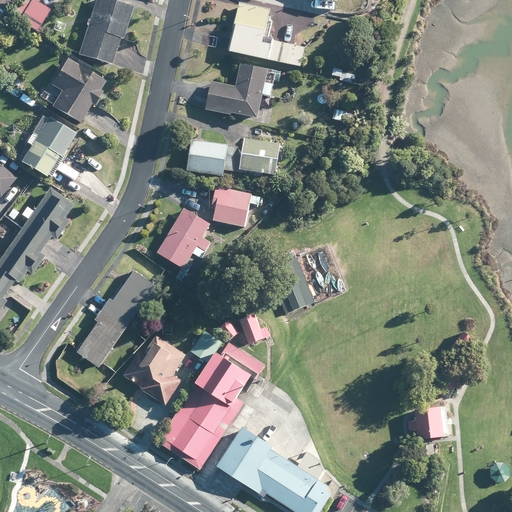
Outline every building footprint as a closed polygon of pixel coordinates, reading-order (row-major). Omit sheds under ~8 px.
[(49,10),(32,0),(26,0),(17,10),(23,14),(19,21),(36,31),(49,10)] [(123,37),(133,7),(110,0),(96,0),(78,55),(110,66),(111,64),(119,39),(122,40),(123,37)] [(305,48),(294,45),(265,39),(271,10),(240,3),(235,26),(235,29),(237,29),(236,34),(232,51),(231,53),(268,61),(269,60),(301,67),(305,48)] [(79,124),(82,119),(91,105),(93,107),(94,104),(101,92),(99,91),(104,82),(67,60),(51,85),(62,91),(52,107),(79,124)] [(258,120),(270,70),(242,63),(236,87),(213,82),(206,108),(206,110),(232,116),(233,114),(258,120)] [(353,75),(343,73),(343,70),(334,68),(333,75),(341,77),(340,81),(352,83),(353,75)] [(19,78),(11,73),(7,80),(14,85),(19,78)] [(343,83),(336,82),(334,89),(342,90),(343,83)] [(333,119),(342,121),(345,121),(347,112),(335,109),(333,117),(333,119)] [(74,137),(75,134),(48,118),(48,119),(37,137),(33,134),(27,144),(31,146),(21,162),(45,178),(46,176),(50,178),(51,177),(62,159),(61,158),(66,149),(74,137)] [(236,147),(232,171),(242,173),(243,170),(277,176),(282,146),(270,144),(256,141),(246,139),(244,149),(236,147)] [(232,171),(236,147),(226,146),(203,142),(193,140),(188,171),(224,177),(225,170),(232,171)] [(0,198),(11,185),(17,178),(0,164),(0,198)] [(251,204),(258,205),(259,206),(260,197),(252,196),(253,195),(217,187),(217,189),(212,208),(216,209),(214,221),(216,222),(245,228),(251,204)] [(55,241),(57,238),(68,222),(64,219),(73,205),(49,189),(33,211),(27,207),(21,215),(28,220),(22,229),(45,245),(47,243),(51,237),(55,241)] [(8,216),(13,219),(18,213),(13,209),(8,216)] [(158,254),(183,268),(185,269),(194,254),(202,259),(211,243),(203,238),(211,225),(185,209),(158,254)] [(44,247),(45,245),(22,229),(0,258),(0,269),(15,280),(19,282),(27,272),(31,275),(44,256),(40,253),(44,247)] [(313,303),(296,257),(268,268),(285,313),(313,303)] [(15,280),(0,269),(0,310),(6,301),(2,299),(2,298),(6,294),(10,288),(15,280)] [(157,286),(155,285),(135,271),(114,302),(111,299),(104,309),(129,327),(157,286)] [(112,352),(129,327),(104,309),(98,317),(96,320),(99,322),(96,328),(91,334),(90,336),(85,343),(83,346),(78,353),(100,368),(109,354),(112,352)] [(250,345),(270,337),(267,328),(262,330),(256,316),(241,321),(245,332),(250,345)] [(239,333),(236,329),(229,321),(220,329),(230,341),(234,338),(239,333)] [(217,353),(223,343),(205,332),(192,352),(210,364),(159,442),(201,470),(244,404),(237,399),(252,376),(224,358),(227,354),(259,375),(265,367),(230,344),(222,356),(217,353)] [(469,354),(474,349),(475,347),(471,344),(474,341),(464,332),(451,348),(461,355),(465,351),(469,354)] [(186,356),(183,354),(170,345),(172,343),(166,340),(165,342),(157,336),(146,353),(150,356),(147,359),(139,353),(124,376),(139,386),(143,388),(142,390),(148,394),(157,399),(166,406),(182,381),(174,375),(186,356)] [(108,367),(114,372),(119,365),(113,360),(108,367)] [(447,398),(448,396),(452,387),(457,390),(461,383),(455,380),(459,373),(446,367),(435,392),(444,396),(447,398)] [(449,424),(448,420),(447,407),(415,410),(417,421),(409,422),(410,432),(418,431),(419,440),(430,439),(450,437),(449,424)] [(316,487),(320,481),(272,451),(274,447),(244,428),(218,467),(263,496),(265,497),(267,493),(296,511),(300,511),(307,501),(308,502),(317,488),(316,487)] [(422,460),(435,459),(434,445),(430,445),(420,447),(422,460)] [(493,465),(488,470),(488,478),(494,484),(502,484),(507,478),(507,470),(501,465),(493,465)]
